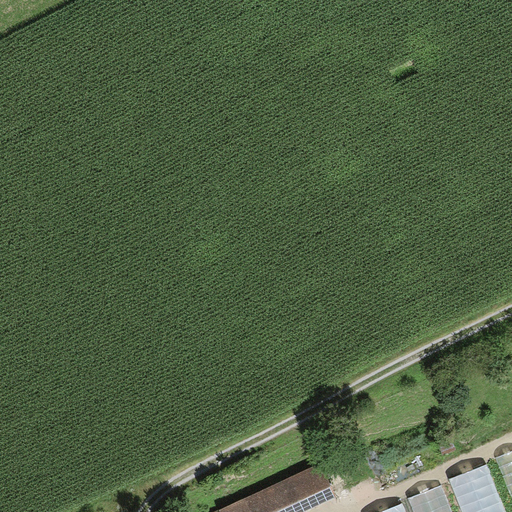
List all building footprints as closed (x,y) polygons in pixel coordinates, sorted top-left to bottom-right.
[(511,450),(501,455),(511,486),(511,450)] [(292,511),(337,491),(321,457),(219,505),(220,507),(209,511),(292,511)] [(452,478),(465,511),(508,511),(491,463),(452,478)] [(414,496),(419,511),(457,511),(448,484),(414,496)] [(411,511),(407,502),(380,511),(411,511)]
